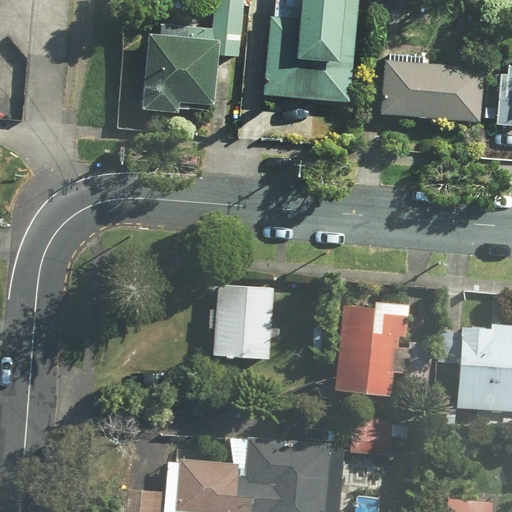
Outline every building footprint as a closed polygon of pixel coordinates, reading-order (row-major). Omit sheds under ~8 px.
[(217,0),(216,27),(162,22),(161,31),(150,30),(144,106),(181,109),(181,101),(216,104),(221,53),(241,55),(246,0),(217,0)] [(303,0),(302,16),(271,14),(264,92),(352,100),(360,0),(303,0)] [(431,53),(388,50),(383,111),(482,120),(486,65),(430,60),(431,53)] [(504,72),(502,72),(498,123),(511,123),(511,63),(505,63),(504,72)] [(277,286),(220,283),(218,307),(204,307),(203,325),(217,326),(215,354),(272,358),(274,336),(281,336),(281,326),(274,326),(277,286)] [(378,307),(350,304),(341,388),(394,393),(396,369),(407,370),(409,345),(399,344),(400,333),(408,334),(411,302),(379,298),(378,307)] [(492,325),(468,324),(461,406),(511,409),(511,322),(492,321),(492,325)] [(394,418),(353,413),(350,449),(390,453),(394,418)] [(334,441),(251,434),(250,436),(231,435),(235,461),(183,456),(182,460),(169,459),(164,511),(209,511),(217,511),(340,511),(346,447),(334,446),(334,441)] [(493,511),(494,499),(450,496),(448,511),(493,511)]
